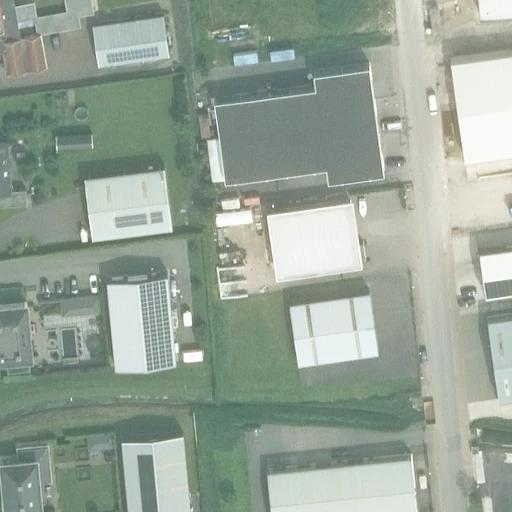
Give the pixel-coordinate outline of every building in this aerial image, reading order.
[(0,0),(0,47),(4,47),(9,72),(46,65),(39,33),(19,37),(12,0),(0,0)] [(511,0),(477,0),(478,13),(511,10),(511,0)] [(163,13),(92,23),(97,63),(168,53),(163,13)] [(511,47),(451,56),(465,156),(511,149),(511,47)] [(314,84),(214,98),(219,138),(224,178),(325,164),(327,178),(383,171),(369,63),(313,70),(314,84)] [(56,147),(92,145),(91,132),(55,134),(56,147)] [(219,138),(206,140),(212,180),(224,178),(219,138)] [(0,204),(26,203),(25,189),(10,190),(8,142),(0,142),(0,204)] [(164,165),(84,175),(91,236),(172,226),(164,165)] [(350,200),(269,211),(278,271),(341,262),(342,269),(366,265),(362,241),(356,242),(350,200)] [(511,243),(479,249),(485,291),(511,287),(511,243)] [(114,366),(175,360),(167,272),(106,277),(114,366)] [(289,301),(297,361),(377,350),(369,289),(289,301)] [(98,296),(78,298),(80,313),(99,312),(98,296)] [(0,358),(8,357),(9,368),(27,366),(26,356),(29,356),(31,356),(31,354),(30,354),(26,304),(26,302),(24,302),(0,304),(0,358)] [(511,312),(487,316),(498,396),(511,394),(511,312)] [(113,431),(100,432),(101,446),(114,445),(113,431)] [(128,511),(189,511),(182,431),(121,437),(128,511)] [(5,511),(8,511),(40,509),(36,463),(48,462),(46,444),(18,447),(19,459),(1,460),(2,478),(3,494),(4,494),(5,511)] [(266,469),(270,511),(416,511),(411,454),(266,469)]
